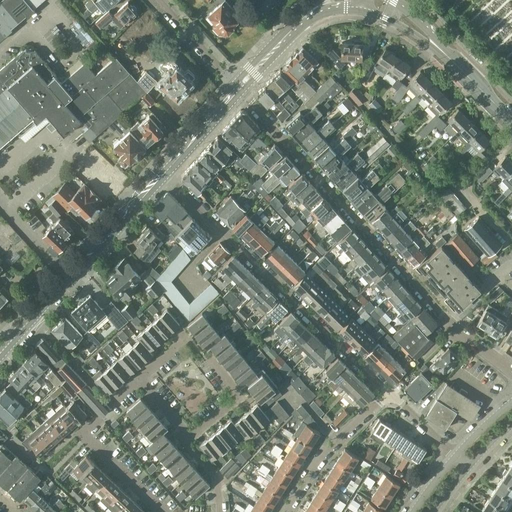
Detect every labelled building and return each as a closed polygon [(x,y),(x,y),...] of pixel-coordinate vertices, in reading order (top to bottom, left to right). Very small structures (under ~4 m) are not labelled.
[(25,0),(0,0),(18,21),(26,15),(27,16),(34,10),(25,0)] [(0,0),(0,29),(5,35),(12,29),(11,27),(18,21),(0,0)] [(25,0),(34,10),(35,9),(33,8),(42,0),(25,0)] [(92,11),(98,6),(103,12),(116,0),(97,0),(89,7),(92,11)] [(209,14),(217,23),(214,26),(214,28),(219,34),(222,34),(225,31),(228,31),(232,28),(233,24),(241,17),(225,0),(218,0),(221,3),(209,14)] [(128,2),(111,18),(120,28),(137,12),(128,2)] [(96,23),(100,28),(113,15),(109,10),(96,23)] [(118,52),(127,42),(121,37),(112,47),(118,52)] [(341,58),(361,59),(362,43),(342,42),(341,58)] [(302,46),(292,57),(309,74),(316,67),(320,71),(324,67),(317,61),(302,46)] [(346,63),(331,47),(325,53),(340,68),(346,63)] [(386,73),(397,57),(385,48),(377,60),(374,65),(369,62),(360,79),(355,86),(347,93),(358,105),(366,98),(359,89),(363,80),(366,82),(375,67),(385,74),(386,73)] [(37,122),(46,114),(51,121),(63,135),(80,120),(89,127),(82,133),(89,141),(96,135),(107,125),(119,115),(120,114),(146,91),(137,81),(116,57),(95,75),(85,62),(81,58),(65,72),(65,76),(67,78),(61,83),(55,76),(56,75),(35,51),(23,50),(0,69),(0,146),(17,132),(20,135),(34,123),(36,122),(37,122)] [(313,94),(319,101),(320,103),(327,97),(330,99),(335,94),(323,83),(316,91),(304,79),(309,74),(292,57),(283,67),(292,76),(298,81),(313,94)] [(390,92),(394,94),(394,95),(402,83),(398,80),(401,77),(410,65),(397,57),(386,73),(396,80),(394,81),(395,82),(392,86),(393,87),(390,92)] [(194,75),(189,70),(188,70),(187,70),(183,74),(177,68),(177,67),(178,67),(178,66),(177,65),(169,58),(168,58),(167,58),(161,65),(161,66),(162,67),(160,69),(163,71),(161,73),(165,77),(160,83),(159,83),(157,85),(163,91),(166,89),(177,99),(192,82),(191,81),(194,77),(194,76),(194,75)] [(304,102),(313,94),(298,81),(292,76),(290,78),(280,68),(273,75),(273,77),(284,89),(289,85),(304,102)] [(137,81),(146,91),(147,91),(156,81),(146,71),(137,81)] [(408,88),(416,95),(417,96),(431,82),(420,71),(410,82),(406,86),(402,83),(394,95),(394,94),(392,98),(398,102),(408,88)] [(323,83),(335,94),(343,88),(330,76),(323,83)] [(298,105),(284,89),(273,77),(265,83),(265,85),(276,97),(280,93),(289,103),(290,107),(288,110),(290,113),(298,105)] [(422,97),(428,104),(441,92),(431,82),(417,96),(416,95),(402,109),(407,114),(416,105),(415,104),(420,99),(422,97)] [(291,114),(290,113),(288,110),(276,98),(276,97),(265,85),(258,92),(258,95),(268,106),(273,101),(281,111),(276,116),(282,122),(291,114)] [(142,97),(149,105),(154,101),(146,92),(142,97)] [(428,104),(427,105),(436,114),(418,132),(423,138),(435,126),(442,120),(437,116),(441,112),(451,102),(441,92),(428,104)] [(276,98),(288,110),(290,107),(289,103),(280,93),(276,97),(276,98)] [(375,97),(369,103),(377,112),(383,106),(375,97)] [(343,100),(337,105),(343,112),(349,108),(343,100)] [(285,126),(292,133),(323,105),(320,103),(319,101),(303,116),(300,112),(285,126)] [(292,133),(299,141),(314,128),(310,123),(322,113),(330,105),(327,102),(323,105),(292,133)] [(444,128),(452,136),(469,119),(458,109),(448,119),(451,122),(444,128)] [(265,154),(270,147),(253,133),(259,127),(244,110),(240,111),(229,123),(255,147),(260,152),(262,151),(265,154)] [(131,127),(120,114),(119,115),(140,137),(146,145),(163,130),(166,127),(152,112),(139,123),(138,121),(131,127)] [(119,115),(107,125),(113,132),(115,130),(122,138),(114,146),(123,155),(118,159),(125,167),(145,147),(137,139),(140,137),(119,115)] [(462,133),(468,140),(479,130),(469,119),(452,136),(448,139),(453,143),(462,133)] [(299,141),(306,148),(332,124),(328,120),(317,131),(314,128),(299,141)] [(332,124),(306,148),(313,156),(328,143),(324,139),(340,124),(336,120),(332,124)] [(406,126),(401,120),(393,128),(398,133),(406,126)] [(446,124),(442,120),(435,126),(440,130),(446,124)] [(255,147),(229,123),(221,132),(239,149),(240,148),(242,151),(248,144),(254,149),(255,147)] [(314,158),(321,165),(347,141),(361,129),(356,123),(342,135),(345,139),(333,149),(329,144),(314,158)] [(484,145),(489,140),(479,130),(468,140),(469,140),(465,143),(459,149),(462,152),(472,143),(479,150),(475,154),(480,159),(489,149),(484,145)] [(244,165),(245,167),(252,159),(246,153),(241,158),(237,155),(217,136),(205,149),(221,163),(225,167),(233,160),(241,168),(244,165)] [(366,152),(335,180),(342,188),(356,174),(352,170),(355,168),(356,168),(365,160),(366,160),(369,162),(389,144),(383,136),(366,152)] [(321,165),(328,173),(346,156),(343,152),(351,145),(347,141),(321,165)] [(245,167),(258,178),(259,177),(267,169),(266,168),(283,153),(274,143),(270,147),(265,154),(259,161),(254,157),(252,159),(245,167)] [(386,150),(393,157),(398,152),(391,145),(386,150)] [(216,169),(221,163),(205,149),(197,158),(214,175),(218,171),(216,169)] [(328,173),(335,180),(366,152),(362,149),(358,152),(350,159),(346,156),(328,173)] [(255,187),(258,190),(260,192),(292,163),(285,155),(269,170),(272,174),(264,182),(259,177),(258,178),(253,184),(255,187)] [(502,173),(505,177),(511,170),(511,162),(505,156),(495,166),(496,167),(493,169),(493,172),(496,175),(499,175),(502,173)] [(212,177),(214,175),(197,158),(188,168),(204,182),(205,182),(209,185),(214,180),(212,177)] [(433,164),(428,159),(424,164),(428,169),(433,164)] [(402,164),(409,171),(413,167),(407,160),(402,164)] [(292,163),(260,192),(263,196),(279,182),(283,186),(299,171),(292,163)] [(343,189),(350,197),(376,173),(383,167),(379,163),(363,178),(361,180),(358,176),(343,189)] [(475,178),(480,183),(492,171),(488,166),(475,178)] [(199,187),(204,182),(188,168),(182,175),(182,178),(197,193),(201,189),(199,187)] [(277,210),(290,199),(309,181),(302,173),(288,186),(292,190),(280,201),(275,196),(269,201),(277,210)] [(350,197),(357,205),(372,191),(368,187),(380,177),(376,173),(350,197)] [(357,205),(364,212),(402,177),(398,173),(375,194),(372,191),(357,205)] [(402,177),(364,212),(371,220),(385,206),(382,202),(406,181),(402,177)] [(427,183),(422,177),(417,181),(423,187),(427,183)] [(298,205),(302,201),(316,189),(309,181),(290,199),(293,202),(294,201),(298,205)] [(94,205),(100,199),(84,183),(74,192),(64,183),(53,196),(68,211),(71,207),(79,215),(81,211),(86,215),(95,206),(94,205)] [(216,211),(224,218),(255,187),(253,184),(251,183),(247,187),(251,190),(247,194),(244,191),(235,200),(231,196),(216,211)] [(436,191),(440,196),(447,189),(443,185),(436,191)] [(506,197),(511,190),(508,186),(502,193),(506,197)] [(255,187),(224,218),(231,226),(246,211),(246,210),(248,208),(244,204),(258,190),(255,187)] [(447,189),(440,196),(441,196),(440,197),(444,201),(453,193),(449,188),(447,190),(447,189)] [(301,210),(304,214),(323,197),(316,189),(302,201),(306,205),(301,210)] [(166,192),(152,207),(152,208),(174,235),(175,236),(192,218),(180,206),(181,204),(169,192),(166,192)] [(202,192),(199,195),(204,200),(207,197),(202,192)] [(445,202),(449,207),(458,198),(454,194),(445,202)] [(52,196),(45,202),(48,206),(55,199),(52,196)] [(417,207),(424,214),(436,203),(429,196),(417,207)] [(312,212),(316,216),(330,204),(323,197),(304,214),(307,217),(312,212)] [(458,198),(449,207),(453,212),(462,203),(458,198)] [(48,247),(54,253),(54,254),(55,254),(56,254),(56,253),(59,251),(59,250),(58,249),(59,247),(60,248),(62,248),(63,246),(64,244),(63,244),(66,241),(65,240),(73,230),(57,215),(64,209),(55,199),(48,205),(54,212),(49,216),(55,222),(51,227),(50,226),(43,233),(52,242),(48,247)] [(447,207),(442,201),(437,205),(442,211),(442,212),(447,207)] [(462,203),(453,212),(457,216),(466,208),(462,203)] [(314,226),(317,229),(336,212),(330,204),(316,216),(320,221),(314,226)] [(372,221),(379,229),(397,212),(400,210),(397,206),(389,213),(386,209),(372,221)] [(281,207),(277,210),(284,218),(288,214),(281,207)] [(447,207),(442,212),(448,219),(454,214),(447,207)] [(233,227),(240,234),(259,215),(256,212),(255,213),(251,209),(249,210),(245,213),(246,214),(233,227)] [(326,228),(330,232),(343,220),(336,212),(317,229),(321,233),(326,228)] [(379,229),(385,236),(399,224),(403,220),(397,212),(379,229)] [(284,218),(291,226),(295,222),(288,214),(284,218)] [(240,234),(247,241),(266,222),(259,215),(240,234)] [(497,231),(494,234),(479,217),(465,229),(488,256),(502,243),(505,241),(497,231)] [(175,236),(183,246),(200,227),(195,222),(196,222),(192,218),(175,236)] [(279,223),(254,248),(261,255),(274,242),(270,237),(285,222),(282,219),(278,223),(279,223)] [(343,220),(330,232),(334,236),(328,241),(331,244),(337,239),(337,240),(351,228),(343,220)] [(247,241),(254,248),(279,223),(278,223),(276,221),(275,221),(270,225),(266,222),(247,241)] [(385,236),(392,244),(413,224),(410,221),(404,226),(404,227),(403,228),(399,224),(385,236)] [(392,244),(399,251),(413,239),(408,234),(410,233),(416,228),(413,224),(392,244)] [(419,226),(416,228),(424,236),(426,234),(419,226)] [(148,227),(143,234),(156,245),(162,238),(162,239),(166,235),(156,227),(153,231),(148,227)] [(200,227),(183,246),(190,255),(210,235),(206,232),(206,233),(200,227)] [(341,253),(341,254),(359,237),(352,229),(338,242),(342,247),(338,251),(340,254),(341,253)] [(305,230),(302,233),(307,239),(310,236),(311,236),(305,230)] [(141,244),(134,252),(148,264),(161,249),(156,245),(143,234),(137,241),(141,244)] [(447,243),(468,267),(479,258),(458,234),(447,243)] [(307,239),(314,246),(318,243),(311,235),(311,236),(310,236),(307,239)] [(399,251),(405,259),(427,239),(424,236),(418,240),(415,236),(413,239),(399,251)] [(442,236),(434,243),(439,248),(446,241),(442,236)] [(352,257),(366,245),(359,237),(341,254),(348,260),(352,257)] [(427,239),(405,259),(412,266),(426,254),(422,249),(423,248),(424,248),(430,243),(427,239)] [(318,243),(314,246),(321,254),(322,254),(326,250),(318,242),(318,243)] [(220,243),(209,255),(204,259),(210,265),(214,269),(230,252),(220,243)] [(305,249),(310,253),(314,249),(310,244),(305,249)] [(352,257),(358,265),(373,252),(366,245),(352,257)] [(265,259),(272,266),(285,252),(278,246),(265,259)] [(442,246),(420,266),(425,272),(429,268),(433,273),(429,276),(444,293),(448,290),(452,294),(448,298),(459,309),(481,290),(473,281),(472,282),(467,277),(468,276),(454,260),(453,261),(448,255),(449,254),(442,246)] [(183,249),(179,254),(187,263),(191,259),(183,249)] [(314,249),(310,253),(314,257),(318,253),(314,249)] [(272,266),(278,272),(291,259),(285,252),(272,266)] [(358,265),(365,272),(379,259),(373,252),(358,265)] [(179,254),(175,258),(184,266),(187,263),(179,254)] [(213,282),(219,287),(241,264),(234,256),(223,268),(226,272),(222,277),(225,280),(222,282),(217,277),(213,282)] [(175,258),(171,263),(181,270),(184,266),(175,258)] [(124,259),(114,268),(133,290),(138,286),(135,282),(140,277),(124,259)] [(278,272),(285,279),(298,265),(291,259),(278,272)] [(317,262),(324,269),(327,265),(320,259),(317,262)] [(379,259),(365,272),(362,276),(369,284),(386,267),(379,259)] [(338,269),(331,262),(326,267),(333,274),(338,269)] [(171,263),(167,267),(178,274),(181,270),(171,263)] [(233,278),(238,282),(249,271),(241,264),(219,287),(222,290),(228,283),(233,278)] [(298,265),(285,279),(292,285),(305,272),(298,265)] [(167,267),(164,272),(174,277),(175,277),(178,274),(167,267)] [(133,290),(114,268),(113,268),(117,272),(106,281),(122,299),(133,290)] [(377,285),(381,289),(395,277),(388,269),(370,285),(373,289),(377,285)] [(202,275),(207,279),(211,275),(207,270),(202,275)] [(238,282),(245,289),(256,278),(249,271),(238,282)] [(164,272),(156,280),(171,281),(175,277),(174,277),(164,272)] [(293,287),(301,294),(313,281),(306,274),(293,287)] [(381,289),(387,297),(388,297),(402,284),(395,277),(381,289)] [(245,289),(252,296),(264,285),(256,278),(245,289)] [(163,290),(155,280),(145,288),(153,298),(163,290)] [(156,280),(165,292),(174,285),(171,281),(156,280)] [(301,294),(308,301),(320,288),(313,281),(301,294)] [(211,284),(208,287),(215,297),(219,293),(211,284)] [(390,300),(394,304),(408,292),(402,284),(388,297),(387,297),(384,300),(387,303),(390,300)] [(165,292),(169,296),(177,289),(174,285),(165,292)] [(254,308),(256,307),(271,292),(264,285),(252,296),(256,300),(251,305),(254,308)] [(344,291),(337,285),(334,288),(341,295),(344,291)] [(6,297),(8,295),(9,295),(9,294),(9,293),(9,292),(3,286),(0,289),(0,304),(7,298),(6,297)] [(208,287),(204,290),(210,301),(215,297),(208,287)] [(486,298),(490,303),(503,291),(499,287),(486,298)] [(308,301),(315,308),(327,295),(320,288),(308,301)] [(169,296),(172,301),(180,293),(181,293),(177,289),(169,296)] [(204,290),(200,294),(201,294),(206,305),(210,301),(204,290)] [(222,297),(230,304),(237,297),(230,290),(222,297)] [(271,292),(256,307),(263,314),(267,310),(267,311),(278,299),(271,292)] [(394,304),(401,312),(415,299),(408,292),(394,304)] [(184,296),(181,293),(180,293),(172,301),(176,306),(184,296)] [(200,294),(197,297),(202,309),(206,305),(201,294),(200,294)] [(90,295),(71,311),(86,328),(105,312),(118,327),(127,319),(111,301),(102,309),(90,295)] [(315,308),(322,315),(335,302),(327,295),(315,308)] [(176,306),(180,311),(186,300),(187,300),(184,296),(176,306)] [(197,297),(193,300),(193,301),(197,313),(202,309),(197,297)] [(233,308),(240,301),(237,297),(230,304),(233,308)] [(401,312),(397,315),(400,319),(404,315),(408,320),(422,307),(415,299),(401,312)] [(186,300),(180,311),(188,321),(193,317),(189,312),(190,304),(187,300),(186,300)] [(193,300),(190,304),(189,312),(193,317),(197,313),(193,301),(193,300)] [(276,322),(288,309),(280,301),(258,324),(262,328),(272,318),(276,322)] [(322,315),(329,322),(342,309),(335,302),(322,315)] [(130,318),(135,314),(137,312),(129,303),(120,311),(128,320),(130,318)] [(471,320),(487,330),(496,315),(499,311),(488,305),(486,309),(482,315),(479,313),(471,320)] [(243,310),(248,316),(253,312),(247,306),(243,310)] [(362,316),(366,312),(361,308),(357,312),(362,316)] [(168,309),(160,316),(172,330),(180,323),(168,309)] [(342,309),(329,322),(337,329),(349,316),(342,309)] [(412,319),(394,336),(403,345),(409,352),(416,359),(433,341),(426,334),(437,324),(424,309),(412,319)] [(369,314),(376,320),(382,315),(380,316),(373,310),(370,313),(369,314)] [(499,311),(496,315),(487,330),(498,336),(507,322),(504,320),(506,316),(499,311)] [(274,330),(280,336),(282,338),(299,319),(292,312),(291,312),(290,313),(278,325),(274,330)] [(188,325),(194,333),(208,321),(209,322),(211,320),(208,316),(205,318),(202,313),(188,325)] [(382,315),(376,320),(377,321),(378,319),(385,326),(389,323),(389,322),(382,315)] [(160,316),(152,323),(164,337),(172,330),(160,316)] [(51,330),(69,348),(82,336),(65,317),(51,330)] [(255,323),(250,317),(245,322),(250,328),(255,323)] [(347,339),(360,326),(352,318),(339,331),(347,339)] [(290,334),(294,339),(306,326),(299,319),(282,338),(283,339),(284,337),(286,338),(290,334)] [(194,333),(201,341),(215,330),(209,322),(208,321),(194,333)] [(152,323),(145,330),(157,343),(164,337),(152,323)] [(292,348),(296,351),(313,333),(306,326),(294,339),(298,342),(292,348)] [(355,347),(367,334),(360,326),(347,339),(355,347)] [(145,330),(137,336),(152,353),(149,349),(157,343),(145,330)] [(207,349),(211,346),(221,337),(215,330),(201,341),(207,349)] [(298,354),(304,348),(308,352),(320,340),(313,333),(296,351),(298,354)] [(211,346),(217,353),(233,340),(230,337),(228,338),(224,334),(221,337),(211,346)] [(363,355),(375,342),(367,334),(355,347),(363,355)] [(140,340),(133,346),(145,360),(152,353),(137,336),(137,337),(140,340)] [(65,362),(59,355),(43,337),(35,344),(52,362),(100,416),(110,408),(65,362)] [(92,343),(96,347),(100,343),(96,338),(91,342),(92,343)] [(217,353),(223,361),(237,350),(234,345),(236,344),(233,340),(217,353)] [(311,364),(315,359),(328,347),(320,340),(308,352),(302,359),(309,366),(311,364)] [(86,348),(91,353),(97,348),(96,347),(92,343),(86,348)] [(270,349),(265,343),(261,347),(266,352),(270,349)] [(366,357),(373,364),(386,351),(379,344),(366,357)] [(409,352),(403,345),(400,349),(407,355),(409,353),(409,352)] [(133,346),(125,353),(137,366),(145,360),(133,346)] [(323,367),(335,354),(328,347),(315,359),(311,364),(314,367),(318,362),(323,367)] [(223,361),(230,370),(244,358),(240,353),(242,352),(239,348),(237,350),(223,361)] [(278,355),(271,348),(266,353),(274,360),(278,355)] [(429,368),(433,372),(438,366),(445,372),(459,358),(449,348),(429,368)] [(35,350),(29,356),(43,370),(56,385),(62,380),(49,365),(35,350)] [(230,370),(236,378),(264,355),(262,351),(255,357),(257,359),(249,365),(244,358),(230,370)] [(373,364),(379,370),(392,357),(386,351),(373,364)] [(125,353),(118,359),(130,373),(137,366),(125,353)] [(236,378),(244,387),(258,376),(253,369),(260,364),(259,362),(265,356),(264,355),(236,378)] [(29,356),(23,362),(37,376),(43,370),(29,356)] [(379,370),(386,377),(399,364),(392,357),(379,370)] [(326,370),(333,377),(345,365),(338,358),(326,370)] [(118,359),(110,366),(122,379),(130,373),(118,359)] [(23,362),(16,370),(36,390),(40,385),(35,379),(37,376),(23,362)] [(285,362),(278,368),(285,375),(291,370),(292,369),(285,362)] [(419,369),(424,373),(429,368),(425,363),(419,369)] [(399,364),(386,377),(393,384),(406,370),(399,364)] [(328,383),(335,390),(335,389),(352,372),(345,365),(333,377),(328,383)] [(110,366),(102,373),(114,386),(122,379),(110,366)] [(36,390),(16,370),(8,377),(22,392),(26,388),(32,394),(36,390)] [(285,375),(284,376),(291,383),(298,377),(291,370),(285,375)] [(248,385),(254,392),(271,379),(264,371),(258,376),(244,387),(245,388),(248,385)] [(335,390),(332,392),(336,396),(338,393),(344,387),(347,391),(348,391),(360,379),(352,372),(335,389),(335,390)] [(404,389),(415,401),(433,384),(421,372),(404,389)] [(114,386),(102,373),(95,379),(107,393),(114,386)] [(307,386),(298,377),(291,383),(299,394),(300,393),(301,392),(307,386)] [(254,392),(261,400),(277,388),(277,387),(271,379),(254,392)] [(343,396),(350,403),(367,386),(360,379),(348,391),(347,391),(343,396)] [(72,389),(65,381),(60,386),(67,394),(72,389)] [(10,383),(0,393),(0,397),(18,414),(18,415),(19,417),(32,404),(10,383)] [(446,383),(437,397),(457,410),(467,393),(461,389),(460,391),(446,383)] [(301,392),(300,393),(308,403),(316,395),(307,386),(301,392)] [(367,386),(350,403),(353,406),(358,401),(362,406),(374,393),(367,386)] [(277,388),(261,400),(266,407),(282,394),(277,388)] [(73,400),(66,407),(79,422),(86,415),(79,407),(84,403),(75,392),(70,397),(73,400)] [(18,414),(0,397),(0,414),(7,421),(9,423),(18,415),(18,414)] [(457,410),(437,397),(426,416),(445,428),(457,410)] [(126,410),(133,418),(147,406),(140,398),(126,410)] [(310,404),(315,411),(319,407),(314,401),(310,404)] [(272,415),(282,407),(278,402),(268,410),(272,415)] [(64,404),(56,411),(71,428),(79,422),(66,407),(64,404)] [(272,415),(268,410),(265,413),(258,404),(250,410),(261,425),(263,427),(267,424),(265,422),(269,418),(272,415)] [(309,414),(301,405),(296,409),(304,418),(309,414)] [(133,418),(140,425),(154,413),(147,406),(133,418)] [(275,419),(285,411),(282,407),(272,415),(275,419)] [(319,407),(315,411),(320,417),(324,413),(319,407)] [(250,410),(242,417),(253,431),(261,425),(250,410)] [(333,422),(337,426),(349,414),(344,410),(333,422)] [(56,411),(48,418),(63,435),(71,428),(56,411)] [(279,424),(289,416),(285,411),(275,419),(279,424)] [(154,413),(140,425),(143,428),(139,432),(143,436),(147,433),(160,421),(154,413)] [(322,419),(328,426),(333,422),(326,415),(322,419)] [(232,419),(231,420),(242,434),(245,438),(253,431),(242,417),(234,423),(232,419)] [(48,418),(41,425),(56,442),(63,435),(48,418)] [(370,436),(381,443),(392,427),(380,419),(370,436)] [(231,420),(223,426),(234,440),(242,434),(231,420)] [(143,436),(150,443),(167,428),(160,421),(147,433),(143,436)] [(299,434),(313,443),(320,432),(306,424),(299,434)] [(41,425),(33,432),(48,448),(56,442),(41,425)] [(288,425),(285,429),(293,434),(296,429),(288,425)] [(223,426),(215,433),(226,447),(234,440),(223,426)] [(384,439),(396,446),(403,434),(392,427),(381,443),(384,439)] [(149,444),(156,452),(169,440),(163,433),(167,429),(167,428),(150,443),(149,444)] [(290,437),(293,434),(285,429),(283,433),(290,437)] [(48,448),(33,432),(22,442),(30,450),(33,447),(40,455),(48,448)] [(215,433),(206,439),(218,453),(226,447),(215,433)] [(293,445),(306,453),(313,443),(299,434),(293,445)] [(401,455),(404,458),(415,441),(403,434),(396,446),(403,451),(401,455)] [(218,453),(206,439),(199,445),(211,459),(218,453)] [(156,452),(162,459),(176,447),(169,440),(156,452)] [(415,441),(404,458),(410,461),(413,457),(419,461),(427,449),(415,441)] [(0,472),(16,456),(2,444),(0,446),(0,472)] [(286,455),(299,464),(306,453),(293,445),(286,455)] [(162,459),(169,467),(183,455),(176,447),(162,459)] [(281,452),(273,447),(270,452),(277,457),(281,452)] [(363,456),(370,460),(376,451),(369,447),(363,456)] [(345,449),(338,459),(352,467),(358,457),(345,449)] [(80,477),(81,477),(81,476),(93,463),(94,463),(86,455),(79,463),(74,459),(65,469),(69,474),(73,470),(80,477)] [(169,467),(176,474),(189,462),(183,455),(169,467)] [(279,466),(293,475),(299,464),(286,455),(279,466)] [(0,472),(0,481),(8,489),(28,467),(16,456),(0,472)] [(224,474),(235,462),(231,458),(220,470),(224,474)] [(338,459),(332,469),(345,478),(352,467),(338,459)] [(370,465),(363,460),(360,465),(368,469),(370,465)] [(176,474),(182,481),(196,469),(189,462),(176,474)] [(228,478),(240,467),(235,462),(224,474),(228,478)] [(81,476),(81,477),(88,483),(101,470),(94,463),(93,463),(81,476)] [(273,476),(272,476),(286,485),(293,475),(279,466),(275,473),(262,464),(260,468),(267,473),(273,476)] [(28,467),(8,489),(20,500),(44,473),(39,469),(35,474),(28,467)] [(265,477),(267,473),(260,468),(258,472),(265,477)] [(182,481),(189,489),(203,477),(196,469),(182,481)] [(332,469),(325,479),(339,488),(345,478),(332,469)] [(511,471),(508,469),(502,479),(511,485),(511,471)] [(88,483),(95,490),(108,477),(101,470),(88,483)] [(394,475),(405,482),(408,477),(397,470),(394,475)] [(386,475),(379,487),(392,495),(400,484),(386,475)] [(272,476),(266,487),(279,496),(286,485),(272,476)] [(95,490),(102,497),(103,497),(115,484),(108,477),(95,490)] [(203,477),(189,489),(196,497),(210,485),(203,477)] [(373,483),(366,478),(363,484),(370,489),(373,483)] [(325,479),(319,489),(345,506),(346,504),(339,500),(339,499),(334,496),(339,488),(325,479)] [(511,485),(502,479),(495,489),(510,498),(511,494),(511,485)] [(356,488),(358,484),(351,480),(349,483),(356,488)] [(31,506),(38,511),(39,511),(48,503),(44,499),(57,485),(53,482),(49,486),(31,506)] [(24,499),(31,506),(49,486),(46,483),(41,487),(38,484),(24,499)] [(356,488),(349,483),(346,487),(353,492),(356,488)] [(100,500),(108,507),(123,491),(115,484),(103,497),(102,497),(100,500)] [(247,488),(246,490),(254,494),(257,489),(250,484),(247,488)] [(266,487),(259,498),(272,506),(279,496),(266,487)] [(392,495),(379,487),(371,498),(385,507),(392,495)] [(319,489),(312,500),(326,508),(328,505),(330,507),(333,509),(334,507),(341,511),(345,506),(319,489)] [(495,489),(489,499),(503,508),(510,498),(495,489)] [(116,511),(117,511),(130,498),(123,491),(108,507),(112,511),(116,511)] [(117,511),(131,511),(137,505),(130,498),(117,511)] [(259,498),(252,508),(258,511),(268,511),(272,506),(259,498)] [(39,511),(53,511),(62,502),(58,499),(52,506),(48,503),(39,511)] [(363,511),(381,511),(382,510),(369,501),(366,506),(360,503),(359,504),(353,499),(350,504),(358,508),(363,511)] [(500,511),(503,508),(489,499),(482,510),(484,511),(500,511)] [(312,500),(306,510),(309,511),(323,511),(326,508),(312,500)] [(53,511),(58,511),(65,505),(62,502),(53,511)]
